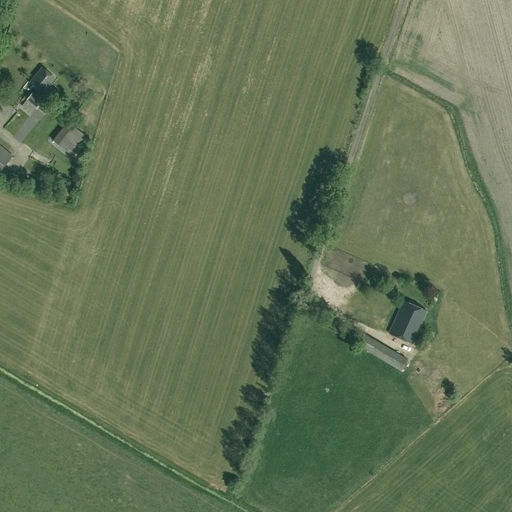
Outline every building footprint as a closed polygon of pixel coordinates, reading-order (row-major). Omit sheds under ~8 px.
[(42,68),(30,83),(37,89),(33,94),(32,93),(26,100),(36,109),(42,102),(37,97),(41,93),(42,94),(55,79),(42,68)] [(68,121),(53,140),(69,153),(84,135),(68,121)] [(0,170),(12,156),(0,146),(0,170)] [(380,301),(369,325),(384,331),(385,330),(390,332),(389,333),(411,344),(426,311),(404,301),(400,310),(380,301)] [(408,358),(365,334),(364,335),(361,334),(357,340),(360,342),(359,345),(402,369),(408,358)]
